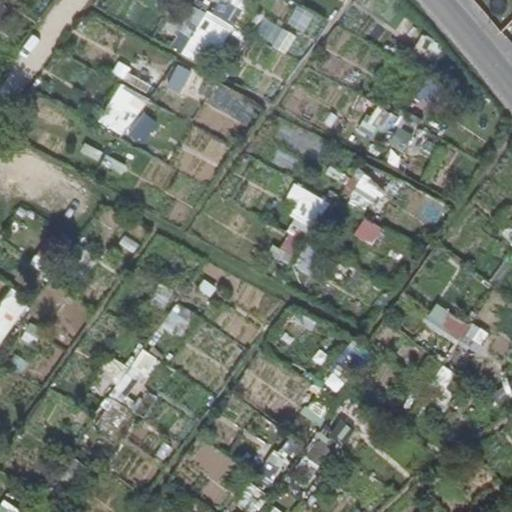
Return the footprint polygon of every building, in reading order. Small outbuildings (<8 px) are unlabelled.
[(221,0),(243,13),(250,0),(221,0)] [(177,50),(203,58),(207,45),(223,50),(232,20),(190,7),(177,50)] [(102,119),(125,135),(148,101),(124,85),(102,119)] [(0,347),(1,348),(31,301),(13,289),(0,308),(0,347)] [(479,348),(489,332),(441,303),(431,319),(479,348)] [(447,351),(436,367),(471,390),(477,382),(453,367),(459,358),(447,351)]
